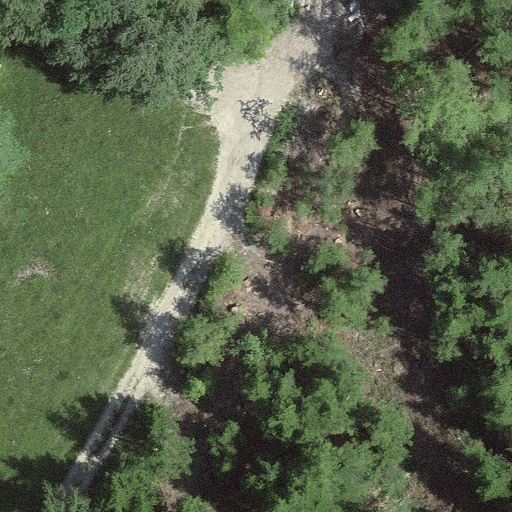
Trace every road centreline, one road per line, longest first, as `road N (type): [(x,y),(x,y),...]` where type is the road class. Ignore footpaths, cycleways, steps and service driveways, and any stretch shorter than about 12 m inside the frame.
road 1 (track): [(25,511),(278,73)]
road 2 (track): [(346,0),(278,73),(16,0)]
